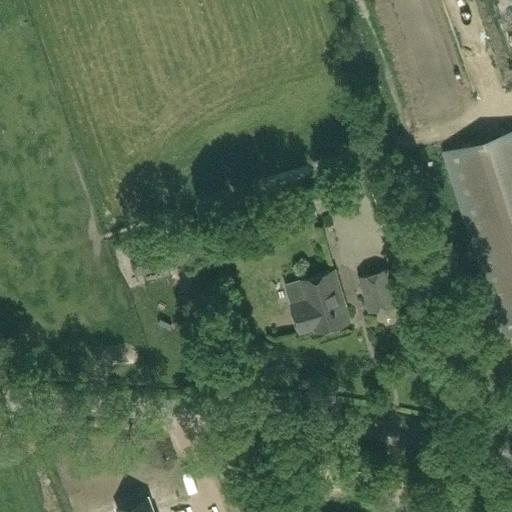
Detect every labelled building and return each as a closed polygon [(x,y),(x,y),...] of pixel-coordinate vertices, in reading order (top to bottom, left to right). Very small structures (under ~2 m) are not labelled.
[(511,31),(511,2),(511,1),(511,0),(492,0),(506,34),(511,31)] [(511,334),(511,128),(444,150),(467,221),(503,338),(511,334)] [(394,174),(372,182),(396,254),(419,246),(394,174)] [(135,276),(181,263),(174,240),(128,254),(135,276)] [(301,279),(306,298),(292,302),(300,332),(315,328),(316,332),(350,322),(336,269),(301,279)] [(370,311),(396,304),(386,270),(360,277),(370,311)] [(210,319),(204,321),(209,332),(214,330),(210,319)] [(162,511),(155,493),(125,504),(127,511),(162,511)]
